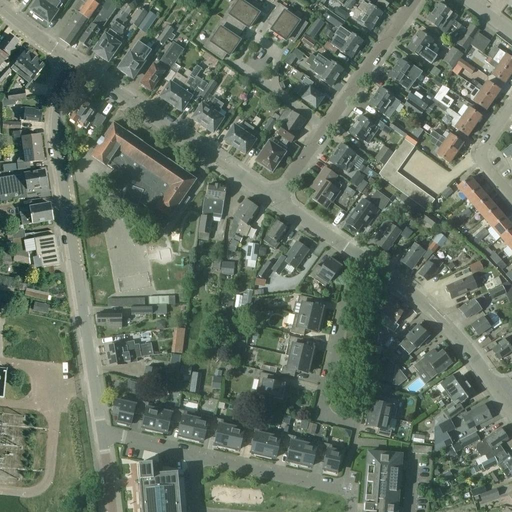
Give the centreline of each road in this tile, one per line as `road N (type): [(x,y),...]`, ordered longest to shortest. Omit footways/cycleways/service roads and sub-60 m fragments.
road 1 (residential): [(101,432),(56,138),(65,57)]
road 2 (residential): [(276,200),(65,57)]
road 3 (residential): [(363,259),(321,417),(355,424),(364,383)]
road 4 (residential): [(498,391),(450,327),(363,259)]
road 5 (residential): [(326,127),(415,0)]
road 6 (residential): [(342,488),(192,453)]
road 7 (residential): [(326,127),(236,63),(255,35)]
